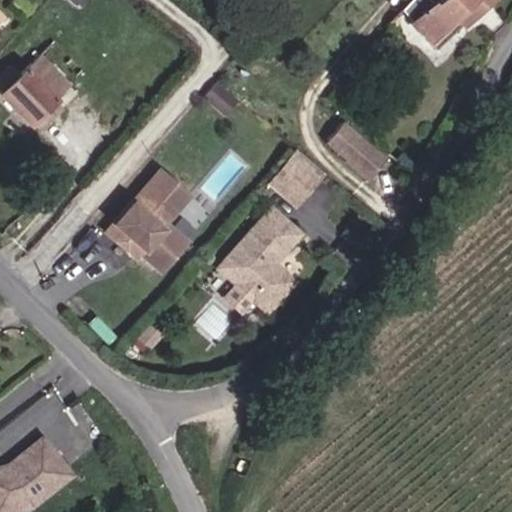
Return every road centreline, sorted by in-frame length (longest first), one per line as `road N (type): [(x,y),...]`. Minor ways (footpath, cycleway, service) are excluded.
road 1 (residential): [(511,38),(419,215),(316,341),(224,397),(142,415)]
road 2 (tertiary): [(0,280),(142,415)]
